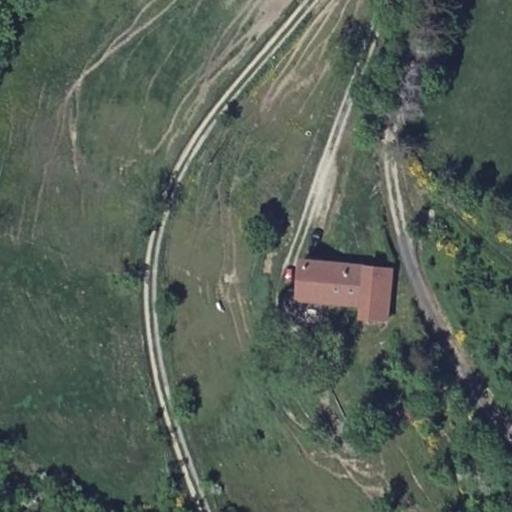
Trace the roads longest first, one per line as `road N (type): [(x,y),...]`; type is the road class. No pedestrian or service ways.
road 1 (track): [(316,0),(207,125),(162,197),(144,276),(156,371),(207,511)]
road 2 (track): [(511,435),(449,351),(409,257),(394,184),(383,0)]
road 3 (track): [(382,0),(304,232)]
road 4 (track): [(511,279),(394,184)]
